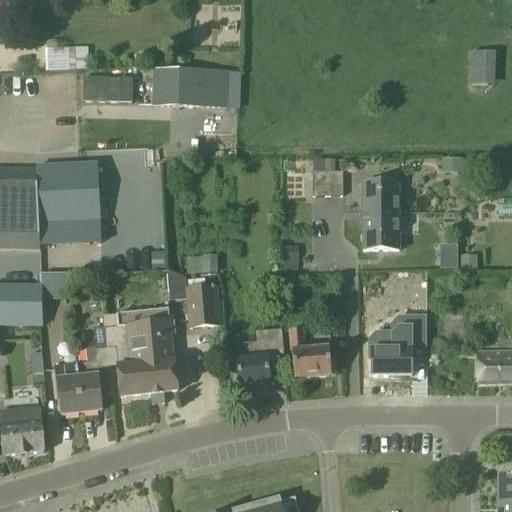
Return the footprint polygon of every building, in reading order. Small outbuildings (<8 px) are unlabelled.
[(0,18),(8,19),(9,4),(0,3),(0,18)] [(76,50),(45,51),(46,73),(76,72),(76,50)] [(466,81),(480,81),(480,50),(466,50),(466,81)] [(142,71),(142,76),(142,86),(152,85),(152,109),(227,111),(228,74),(142,71)] [(134,72),(86,75),(88,99),(136,96),(134,72)] [(442,173),(462,173),(462,162),(442,163),(442,173)] [(36,170),(36,174),(39,225),(100,222),(97,166),(36,170)] [(0,250),(40,251),(39,225),(36,174),(0,173),(0,250)] [(324,174),(312,174),(312,199),(325,199),(324,174)] [(324,174),(325,199),(342,199),(342,174),(324,174)] [(362,216),(398,216),(399,216),(398,185),(362,186),(362,216)] [(399,216),(398,216),(362,216),(362,254),(399,253),(399,216)] [(440,269),(457,268),(456,245),(439,245),(440,269)] [(283,248),(283,265),(298,265),(298,248),(283,248)] [(152,271),(164,271),(164,254),(151,255),(152,271)] [(202,258),(202,275),(217,275),(217,257),(202,258)] [(42,303),(69,302),(71,301),(71,275),(39,276),(40,288),(41,288),(42,303)] [(96,295),(96,283),(82,283),(82,295),(96,295)] [(0,328),(43,329),(42,303),(41,288),(40,288),(0,287),(0,328)] [(184,290),(187,314),(188,332),(220,329),(217,288),(184,290)] [(103,318),(104,329),(108,368),(117,367),(120,399),(150,396),(151,407),(165,406),(163,395),(177,394),(174,362),(173,363),(171,339),(175,337),(174,323),(170,324),(168,311),(103,318)] [(76,366),(80,415),(102,413),(97,369),(108,368),(104,329),(93,330),(95,350),(85,351),(87,365),(76,366)] [(290,332),(294,382),(337,378),(336,364),(330,364),(329,351),(304,353),(301,331),(290,332)] [(385,352),(371,352),(372,378),(411,378),(411,347),(411,338),(385,339),(385,352)] [(278,344),(236,348),(237,363),(236,363),(239,388),(270,385),(268,362),(279,361),(278,344)] [(511,354),(476,356),(477,387),(511,386),(511,354)] [(76,366),(54,368),(57,402),(59,402),(61,417),(80,415),(76,366)] [(0,414),(0,416),(1,427),(4,458),(43,455),(40,424),(41,424),(40,411),(38,387),(19,389),(21,412),(0,414)] [(511,504),(511,477),(499,477),(498,505),(511,504)] [(278,503),(243,511),(298,511),(295,500),(279,504),(278,503)]
